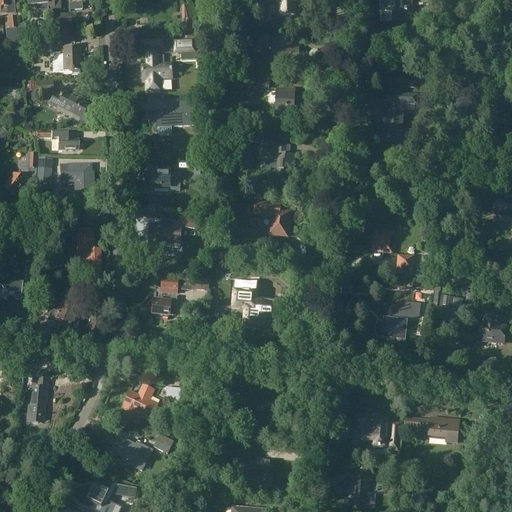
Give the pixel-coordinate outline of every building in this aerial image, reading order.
[(0,0),(0,12),(5,12),(5,15),(14,14),(11,0),(9,0),(6,0),(5,0),(0,0)] [(26,0),(27,8),(45,6),(46,6),(47,10),(50,10),(54,9),(52,0),(26,0)] [(71,0),(72,4),(71,4),(68,5),(69,12),(82,11),(81,3),(93,2),(92,0),(71,0)] [(274,0),(275,1),(275,4),(275,5),(278,5),(279,10),(279,18),(294,18),(294,12),(294,5),(296,5),(296,0),(274,0)] [(392,19),(402,19),(401,0),(405,0),(383,0),(384,12),(392,12),(392,19)] [(55,10),(51,11),(52,16),(59,16),(60,16),(59,2),(54,2),(55,10)] [(189,7),(186,7),(184,7),(184,21),(185,34),(197,34),(194,22),(189,7)] [(63,30),(72,29),(71,15),(62,15),(63,30)] [(15,17),(3,19),(5,31),(14,30),(16,30),(17,30),(15,17)] [(60,26),(52,27),(53,36),(61,36),(60,26)] [(16,30),(14,30),(5,31),(7,53),(18,52),(16,30)] [(62,42),(51,42),(51,54),(63,54),(63,49),(65,49),(65,39),(62,39),(62,42)] [(194,53),(194,41),(174,42),(174,54),(183,53),(194,53)] [(270,42),(256,42),(255,42),(255,55),(266,54),(265,51),(271,51),(270,42)] [(63,64),(54,64),(55,72),(63,71),(71,71),(71,75),(79,74),(79,72),(80,72),(80,64),(81,64),(80,57),(80,48),(66,49),(65,49),(63,49),(63,54),(63,64)] [(287,48),(275,48),(276,66),(283,66),(283,68),(284,69),(290,69),(291,67),(291,66),(299,65),(298,57),(300,57),(301,55),(301,53),(300,51),(298,51),(298,49),(287,50),(287,48)] [(162,66),(161,57),(159,57),(159,50),(158,50),(158,51),(147,52),(147,51),(147,61),(148,67),(142,67),(142,66),(141,66),(142,81),(143,81),(143,80),(147,80),(147,94),(148,94),(160,93),(160,94),(161,94),(160,80),(172,79),(172,80),(173,80),(172,65),(171,65),(171,66),(165,66),(162,66)] [(258,82),(258,91),(267,92),(267,82),(258,82)] [(34,83),(26,83),(26,94),(35,94),(34,83)] [(276,89),(276,95),(275,114),(293,115),(294,90),(276,89)] [(477,96),(487,103),(492,97),(482,89),(477,96)] [(392,94),(391,104),(404,105),(417,106),(418,96),(404,95),(404,91),(393,90),(392,94)] [(54,94),(48,106),(56,110),(57,108),(80,120),(79,120),(86,124),(91,114),(85,111),(88,106),(63,93),(61,97),(55,94),(54,94)] [(173,113),(156,113),(157,129),(172,128),(195,127),(194,112),(194,106),(206,106),(206,104),(206,96),(193,97),(194,104),(179,104),(179,105),(181,105),(182,111),(173,111),(173,113)] [(382,116),(380,141),(401,142),(402,125),(403,125),(403,119),(402,119),(403,114),(404,114),(404,105),(391,104),(391,113),(385,113),(385,116),(382,116)] [(6,123),(2,129),(8,133),(12,128),(6,123)] [(1,130),(0,130),(0,142),(1,144),(8,136),(1,130)] [(221,132),(220,141),(234,142),(235,134),(221,132)] [(77,151),(77,141),(67,141),(67,134),(69,133),(37,133),(37,139),(51,139),(51,142),(58,142),(58,151),(77,151)] [(210,138),(199,138),(200,147),(210,147),(210,138)] [(490,138),(488,146),(494,148),(497,140),(490,138)] [(57,156),(56,142),(46,142),(47,156),(57,156)] [(276,163),(266,162),(265,184),(277,185),(277,182),(293,183),(295,156),(285,155),(286,147),(267,146),(267,155),(277,155),(276,163)] [(12,175),(2,189),(4,190),(4,192),(6,194),(8,193),(13,197),(19,189),(28,178),(29,176),(34,181),(35,179),(35,170),(35,168),(36,155),(29,155),(28,155),(25,157),(25,163),(23,162),(17,168),(22,173),(17,179),(12,175)] [(37,159),(35,182),(35,185),(49,186),(51,160),(37,159)] [(76,182),(76,193),(90,193),(89,185),(91,185),(91,174),(89,174),(89,168),(61,168),(62,182),(76,182)] [(194,169),(194,183),(205,183),(206,169),(194,169)] [(151,181),(150,183),(150,186),(151,187),(152,187),(152,189),(163,189),(170,189),(170,192),(179,192),(179,191),(179,190),(180,174),(179,174),(175,174),(171,174),(152,174),(152,181),(151,181)] [(441,202),(454,203),(455,194),(442,193),(441,202)] [(511,202),(493,200),(491,216),(511,218),(511,202)] [(269,235),(287,238),(290,213),(279,212),(280,206),(256,203),(256,204),(255,210),(255,215),(271,218),(269,235)] [(93,215),(82,216),(82,228),(93,228),(93,215)] [(189,221),(188,230),(197,230),(198,222),(189,221)] [(181,228),(177,228),(150,226),(149,242),(151,242),(151,252),(165,253),(165,244),(179,245),(181,228)] [(99,251),(93,251),(92,231),(75,232),(76,245),(79,245),(79,252),(82,252),(83,275),(99,275),(99,251)] [(374,233),(372,254),(372,258),(381,259),(381,254),(391,254),(393,234),(374,233)] [(229,253),(217,251),(216,261),(228,263),(229,253)] [(396,266),(396,271),(397,271),(412,272),(413,272),(413,267),(413,266),(414,257),(397,256),(396,266)] [(431,279),(431,270),(416,269),(415,278),(431,279)] [(436,270),(435,277),(437,278),(438,278),(438,282),(446,283),(446,282),(446,281),(446,278),(462,281),(462,284),(461,288),(471,290),(474,276),(436,270)] [(0,293),(1,294),(2,295),(4,293),(7,293),(8,295),(20,297),(20,299),(27,300),(29,285),(22,284),(22,279),(18,279),(19,275),(2,273),(0,275),(0,293)] [(489,281),(487,293),(501,295),(503,280),(490,278),(489,281)] [(236,279),(233,304),(246,305),(244,323),(249,324),(262,325),(263,320),(275,321),(275,316),(276,302),(255,300),(256,281),(236,279)] [(161,280),(160,295),(178,296),(179,282),(161,280)] [(203,283),(193,283),(192,291),(202,292),(203,283)] [(44,288),(41,305),(50,307),(51,307),(51,311),(47,320),(48,323),(56,326),(56,325),(61,327),(69,308),(60,304),(59,305),(51,302),(54,290),(44,288)] [(458,325),(463,302),(441,297),(439,311),(441,311),(438,322),(442,322),(440,328),(441,328),(439,331),(441,336),(446,337),(449,334),(448,330),(447,330),(448,323),(458,325)] [(152,309),(152,314),(153,314),(153,316),(162,317),(162,319),(168,320),(169,317),(170,317),(173,317),(173,309),(176,309),(176,307),(177,299),(177,298),(170,298),(170,303),(154,302),(153,309),(152,309)] [(384,324),(382,337),(401,339),(404,340),(406,322),(415,320),(419,319),(420,305),(416,305),(408,305),(391,309),(390,309),(388,321),(389,321),(389,325),(384,324)] [(69,308),(61,327),(66,329),(65,330),(73,333),(74,332),(75,332),(80,320),(82,316),(81,316),(82,314),(77,312),(78,311),(69,308)] [(478,342),(503,344),(505,328),(497,327),(498,313),(484,312),(483,326),(480,326),(478,342)] [(95,322),(91,334),(92,335),(99,334),(102,327),(96,323),(95,322)] [(18,375),(18,374),(9,373),(3,372),(1,389),(17,390),(18,375)] [(27,416),(26,423),(38,424),(38,417),(44,418),(45,404),(46,404),(46,399),(48,378),(36,377),(35,389),(29,388),(27,416)] [(130,393),(123,406),(126,408),(124,412),(134,416),(136,412),(151,419),(155,412),(153,408),(150,407),(152,404),(149,402),(154,391),(142,386),(138,397),(130,393)] [(166,389),(163,388),(164,401),(166,401),(177,402),(178,390),(166,389)] [(237,403),(236,417),(253,419),(253,414),(274,416),(275,400),(259,398),(260,395),(250,395),(250,398),(245,397),(245,404),(237,403)] [(356,415),(355,431),(360,432),(359,437),(372,438),(371,445),(371,449),(387,451),(387,447),(388,447),(389,434),(390,427),(389,427),(389,418),(380,417),(372,416),(356,415)] [(431,421),(415,420),(414,432),(429,433),(429,440),(446,441),(446,443),(456,444),(458,424),(431,421)] [(388,447),(388,452),(399,453),(401,435),(389,434),(388,447)] [(117,442),(111,454),(117,457),(118,455),(129,461),(128,465),(137,469),(137,470),(142,472),(151,453),(152,452),(147,450),(139,446),(138,448),(124,441),(122,444),(117,442)] [(157,441),(153,448),(167,456),(171,448),(157,441)] [(218,441),(218,451),(229,452),(230,442),(218,441)] [(410,456),(402,452),(401,455),(403,456),(398,463),(404,466),(409,458),(410,456)] [(247,461),(246,477),(261,478),(261,484),(268,485),(268,478),(269,478),(270,463),(257,462),(258,454),(248,454),(247,461)] [(358,471),(357,482),(353,482),(351,508),(366,509),(368,482),(372,482),(372,472),(358,471)] [(86,502),(97,507),(94,511),(120,511),(122,509),(115,506),(109,503),(107,506),(103,504),(104,501),(109,492),(94,485),(86,502)] [(112,485),(109,492),(104,501),(103,504),(107,506),(109,503),(112,496),(135,500),(137,489),(112,485)] [(225,500),(211,499),(210,508),(224,509),(225,500)]
